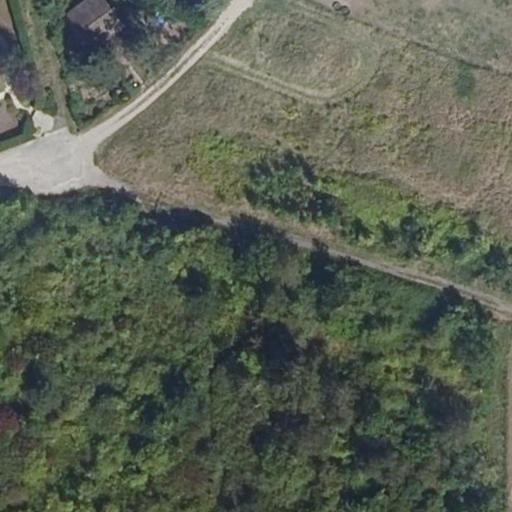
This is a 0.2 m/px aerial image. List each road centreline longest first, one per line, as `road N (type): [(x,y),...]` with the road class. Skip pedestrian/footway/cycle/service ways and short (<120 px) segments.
road 1 (track): [(60,155),(155,200),(511,299)]
road 2 (track): [(60,155),(28,0)]
